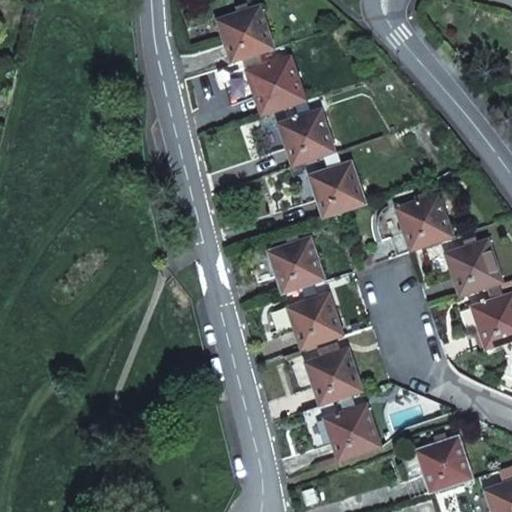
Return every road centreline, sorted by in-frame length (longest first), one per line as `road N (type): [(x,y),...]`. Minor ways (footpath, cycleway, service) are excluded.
road 1 (residential): [(158,0),(262,511)]
road 2 (unclassified): [(511,169),(395,36),(385,0)]
road 3 (residential): [(394,298),(434,381),(511,413)]
